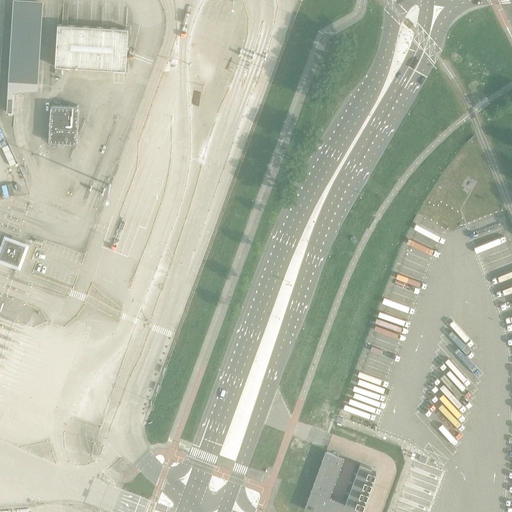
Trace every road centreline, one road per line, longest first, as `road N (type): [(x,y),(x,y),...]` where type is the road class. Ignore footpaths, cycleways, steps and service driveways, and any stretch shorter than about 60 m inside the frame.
road 1 (unclassified): [(184,0),(180,172),(97,406),(70,443),(62,473),(142,508)]
road 2 (unclassified): [(174,489),(132,448),(125,402),(259,31),(256,0)]
road 3 (secondary): [(389,34),(370,97),(281,261),(198,483)]
road 4 (secondary): [(233,488),(324,235),(414,71)]
road 5 (unknown): [(283,0),(283,28),(258,104),(233,157),(206,189)]
